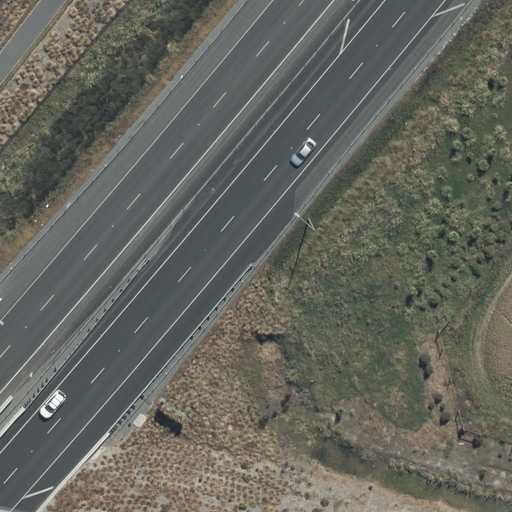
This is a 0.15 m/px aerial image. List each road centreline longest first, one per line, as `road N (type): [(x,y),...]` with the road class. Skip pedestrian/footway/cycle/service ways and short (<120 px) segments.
road 1 (motorway): [(415,0),(0,487)]
road 2 (motorway): [(0,355),(303,0)]
